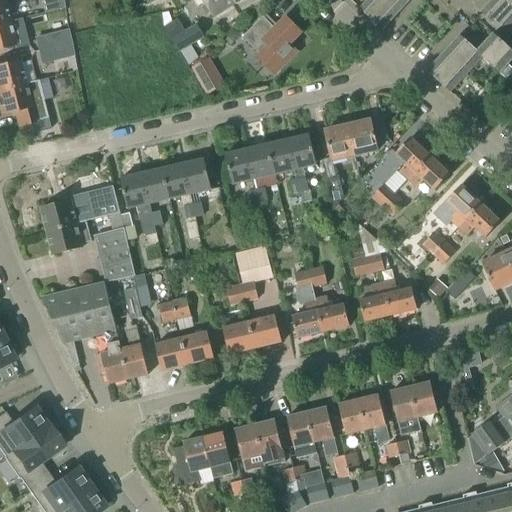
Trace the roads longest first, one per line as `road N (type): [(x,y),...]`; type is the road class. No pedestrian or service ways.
road 1 (residential): [(91,430),(141,409),(511,316)]
road 2 (residential): [(0,168),(365,86),(393,68)]
road 3 (residential): [(91,430),(56,371),(0,236)]
road 4 (residential): [(511,170),(393,68)]
